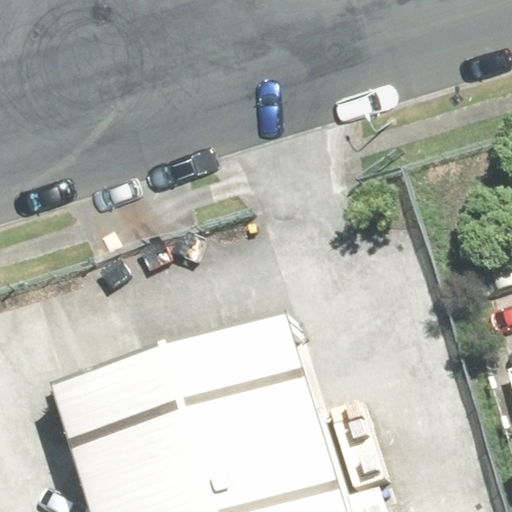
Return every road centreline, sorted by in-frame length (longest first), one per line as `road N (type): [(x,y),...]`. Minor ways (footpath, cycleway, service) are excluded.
road 1 (unclassified): [(117,79),(376,0)]
road 2 (unclassified): [(0,117),(117,79)]
